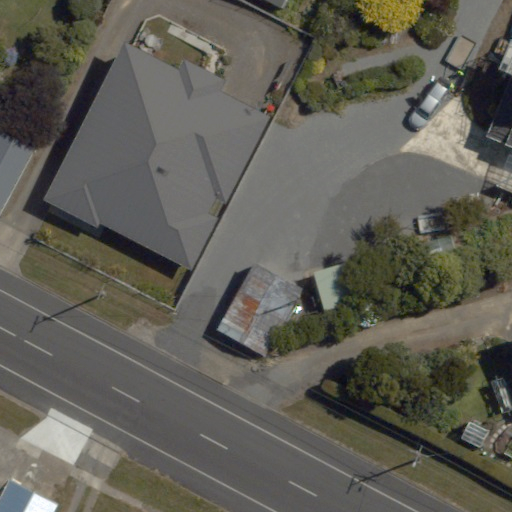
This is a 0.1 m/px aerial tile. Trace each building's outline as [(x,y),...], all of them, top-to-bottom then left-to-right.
[(511,68),(486,135),(511,145),(511,68)] [(255,175),(117,107),(36,271),(174,338),(255,175)] [(52,157),(3,131),(0,136),(0,246),(4,248),(31,196),(52,157)] [(404,248),(313,279),(325,314),(415,283),(404,248)] [(313,296),(263,270),(222,346),(272,373),(313,296)]
